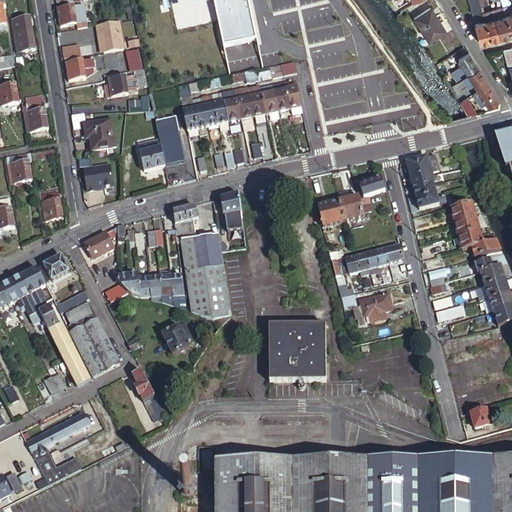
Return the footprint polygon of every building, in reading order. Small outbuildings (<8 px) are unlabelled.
[(178,0),(181,14),(214,8),(220,37),(230,48),(258,42),(248,0),(178,0)] [(475,24),(480,42),(489,39),(481,13),(480,7),(477,0),(468,0),(473,15),(477,14),(479,22),(475,24)] [(59,9),(62,28),(78,25),(78,28),(89,27),(86,5),(59,9)] [(502,7),(510,34),(511,33),(511,13),(509,14),(506,6),(502,7)] [(415,16),(430,40),(445,31),(430,7),(415,16)] [(491,10),(499,37),(510,34),(502,7),(491,10)] [(481,13),(489,39),(499,37),(491,10),(481,13)] [(14,23),(19,55),(36,52),(30,20),(14,23)] [(122,26),(125,45),(134,44),(131,25),(122,26)] [(511,45),(503,48),(511,79),(511,45)] [(70,51),(71,57),(89,54),(88,47),(70,51)] [(129,73),(141,70),(138,53),(126,55),(129,73)] [(450,74),(456,83),(479,70),(469,54),(458,61),(461,67),(450,74)] [(14,61),(0,64),(0,71),(15,68),(14,61)] [(71,82),(86,80),(85,72),(94,70),(93,61),(68,65),(71,82)] [(297,74),(295,64),(281,67),(284,78),(295,75),(297,74)] [(282,78),(280,67),(271,69),(273,80),(282,78)] [(85,72),(86,80),(95,75),(94,70),(85,72)] [(477,92),(488,85),(479,70),(456,83),(461,91),(472,84),(477,92)] [(132,73),(135,89),(145,86),(142,71),(132,73)] [(245,82),(246,86),(259,83),(256,72),(244,75),(245,82)] [(258,74),(260,82),(271,80),(270,72),(258,74)] [(244,75),(232,78),(233,85),(245,82),(244,75)] [(232,78),(219,80),(221,87),(233,85),(232,78)] [(107,88),(109,100),(130,96),(127,79),(111,82),(112,87),(107,88)] [(209,82),(210,90),(221,87),(219,80),(209,82)] [(199,85),(200,92),(210,90),(209,82),(199,85)] [(293,118),(303,116),(296,84),(285,86),(291,112),(293,118)] [(190,94),(200,92),(199,85),(189,87),(190,94)] [(487,108),(498,102),(488,85),(477,92),(473,94),(481,106),(484,104),(487,108)] [(0,88),(0,94),(2,108),(19,105),(16,86),(0,88)] [(275,96),(279,114),(291,112),(285,86),(274,88),(275,96)] [(179,91),(181,100),(191,98),(190,94),(189,87),(179,89),(179,91)] [(253,120),(266,117),(261,95),(260,90),(247,93),(253,120)] [(162,109),(182,106),(181,100),(179,91),(159,95),(162,109)] [(159,93),(149,95),(152,111),(162,109),(159,95),(159,93)] [(235,95),(241,123),(253,120),(247,93),(235,95)] [(266,117),(279,114),(275,96),(272,96),(271,93),(261,95),(266,117)] [(222,96),(228,125),(241,123),(235,95),(235,94),(222,96)] [(26,99),(28,107),(44,104),(43,96),(26,99)] [(213,108),(218,128),(228,125),(222,96),(212,99),(213,108)] [(202,101),(208,130),(218,128),(213,108),(212,99),(202,101)] [(466,99),(460,103),(467,115),(475,114),(466,99)] [(192,103),(199,132),(208,130),(202,101),(192,103)] [(182,106),(188,134),(199,132),(192,103),(182,106)] [(28,107),(24,108),(28,135),(49,131),(44,104),(28,107)] [(159,143),(164,168),(185,163),(178,132),(175,118),(155,123),(159,143)] [(91,136),(94,152),(117,148),(112,120),(85,125),(87,137),(91,136)] [(511,174),(511,175),(511,137),(502,140),(511,174)] [(507,175),(511,174),(502,140),(497,142),(507,175)] [(153,169),(164,168),(159,143),(149,145),(153,169)] [(143,171),(153,169),(149,145),(139,147),(143,171)] [(261,159),(259,146),(251,148),(254,161),(261,159)] [(234,152),(237,165),(244,164),(242,150),(234,152)] [(54,153),(32,156),(33,163),(55,159),(54,153)] [(224,155),(227,168),(233,166),(230,153),(224,155)] [(215,157),(218,170),(224,168),(221,155),(215,157)] [(32,156),(8,160),(9,168),(12,167),(15,186),(32,183),(29,165),(33,164),(33,163),(32,156)] [(431,176),(441,173),(437,157),(410,164),(416,192),(434,187),(431,176)] [(200,173),(207,172),(204,159),(197,161),(200,173)] [(84,172),(88,194),(97,192),(97,191),(115,187),(112,167),(84,172)] [(364,201),(386,194),(383,182),(361,188),(363,197),(364,201)] [(437,198),(434,187),(416,192),(419,202),(437,198)] [(63,218),(59,191),(43,194),(47,221),(63,218)] [(244,232),(239,197),(222,201),(224,218),(226,218),(228,234),(244,232)] [(363,197),(340,203),(343,214),(361,209),(360,202),(364,201),(363,197)] [(437,198),(419,202),(422,212),(446,206),(444,199),(438,201),(437,198)] [(0,203),(0,231),(15,229),(10,202),(0,203)] [(340,203),(319,208),(322,219),(343,214),(340,203)] [(473,204),(452,210),(456,224),(477,218),(473,204)] [(343,214),(345,224),(364,219),(363,216),(368,215),(366,207),(361,209),(343,214)] [(210,323),(231,320),(231,318),(221,255),(219,238),(219,237),(199,240),(196,221),(198,220),(195,208),(174,214),(178,244),(185,242),(195,317),(200,318),(210,323)] [(324,229),(345,224),(343,214),(322,219),(324,229)] [(432,222),(431,216),(413,221),(415,227),(432,222)] [(481,232),(477,218),(456,224),(460,238),(481,232)] [(155,232),(157,247),(163,247),(161,231),(155,232)] [(150,248),(157,247),(155,232),(148,233),(150,248)] [(474,250),(485,247),(484,243),(481,232),(460,238),(464,253),(474,250)] [(106,233),(85,244),(92,258),(101,253),(102,256),(115,249),(106,233)] [(135,236),(137,251),(145,250),(143,235),(135,236)] [(485,247),(499,244),(497,235),(493,236),(487,238),(488,242),(484,243),(485,247)] [(219,238),(221,255),(230,254),(228,237),(219,238)] [(477,261),(503,254),(502,253),(500,244),(499,244),(485,247),(474,250),(477,261)] [(404,263),(400,246),(385,251),(389,267),(404,263)] [(389,267),(385,251),(375,253),(380,270),(382,279),(384,285),(388,284),(386,280),(384,273),(390,271),(389,267)] [(380,270),(375,253),(365,256),(370,276),(375,275),(374,272),(380,270)] [(339,255),(331,257),(333,265),(341,262),(339,255)] [(365,256),(355,259),(359,276),(360,279),(370,276),(365,256)] [(62,257),(39,269),(46,283),(52,280),(53,282),(70,273),(62,257)] [(341,262),(333,265),(336,278),(341,277),(340,272),(348,269),(350,278),(359,276),(355,259),(341,262)] [(439,259),(426,263),(427,269),(441,266),(439,259)] [(483,273),(503,268),(501,261),(493,264),(492,261),(477,265),(479,274),(483,273)] [(508,282),(503,268),(483,273),(487,288),(508,282)] [(445,269),(429,273),(431,280),(447,276),(445,269)] [(46,287),(38,270),(21,278),(35,304),(43,299),(39,291),(46,287)] [(160,273),(161,280),(164,300),(174,299),(171,278),(170,272),(160,273)] [(131,277),(132,296),(135,297),(137,298),(138,298),(140,299),(142,299),(141,282),(140,276),(131,277)] [(119,284),(121,286),(124,290),(129,294),(132,296),(131,277),(119,279),(119,283),(119,284)] [(174,299),(175,308),(187,313),(186,303),(178,304),(178,301),(185,300),(182,277),(171,278),(174,299)] [(21,278),(0,289),(9,307),(17,303),(20,310),(22,311),(25,310),(28,317),(29,318),(33,324),(43,319),(37,308),(36,306),(35,304),(21,278)] [(161,280),(151,281),(153,302),(154,302),(164,300),(161,280)] [(141,282),(142,299),(144,300),(147,301),(152,302),(153,302),(151,281),(141,282)] [(508,282),(487,288),(490,301),(511,295),(508,282)] [(446,284),(431,288),(433,295),(448,291),(446,284)] [(106,294),(112,304),(129,294),(124,290),(121,286),(106,294)] [(346,288),(339,289),(342,300),(348,298),(346,288)] [(0,311),(9,307),(0,289),(0,311)] [(90,301),(87,294),(59,308),(63,315),(90,301)] [(490,301),(494,315),(511,308),(511,296),(511,295),(490,301)] [(392,312),(388,297),(360,304),(365,320),(373,317),(375,325),(386,323),(384,314),(392,312)] [(348,298),(342,300),(344,308),(345,308),(354,305),(351,298),(348,298)] [(451,298),(432,303),(436,313),(454,307),(451,298)] [(121,366),(91,303),(67,316),(73,326),(70,328),(73,333),(71,334),(94,380),(121,366)] [(48,329),(50,332),(52,330),(51,328),(58,324),(49,307),(47,308),(46,304),(37,308),(43,319),(48,329)] [(511,308),(494,315),(498,328),(511,323),(511,308)] [(457,317),(456,310),(437,315),(438,322),(457,317)] [(193,340),(186,326),(163,338),(174,359),(191,350),(188,343),(193,340)] [(329,383),(329,326),(271,326),(271,383),(329,383)] [(79,388),(91,381),(64,327),(51,334),(79,388)] [(15,346),(11,339),(6,342),(10,348),(15,346)] [(128,345),(132,353),(144,347),(140,339),(128,345)] [(156,400),(143,373),(134,378),(139,388),(136,390),(141,399),(143,399),(145,405),(147,404),(156,400)] [(63,396),(70,393),(63,379),(56,383),(63,396)] [(48,385),(56,400),(63,396),(56,383),(55,381),(48,385)] [(20,401),(13,388),(5,392),(12,405),(20,401)] [(381,389),(375,398),(415,421),(421,411),(381,389)] [(156,400),(147,404),(154,418),(152,419),(155,424),(160,421),(166,418),(156,400)] [(488,415),(486,410),(471,415),(475,430),(499,424),(496,413),(488,415)] [(84,415),(28,444),(34,455),(47,449),(89,426),(84,415)] [(323,419),(264,418),(264,443),(323,443),(323,419)] [(218,442),(245,442),(245,419),(210,420),(211,445),(218,445),(218,442)] [(127,448),(125,444),(117,448),(119,452),(127,448)] [(58,469),(47,449),(34,455),(47,481),(50,487),(83,471),(77,459),(58,469)] [(511,511),(511,463),(390,464),(347,464),(217,465),(217,511),(511,511)] [(15,494),(23,490),(16,475),(7,479),(15,494)] [(0,501),(12,495),(2,476),(0,476),(0,501)] [(24,489),(33,485),(29,477),(21,481),(24,489)] [(47,481),(38,486),(41,492),(50,487),(47,481)]
